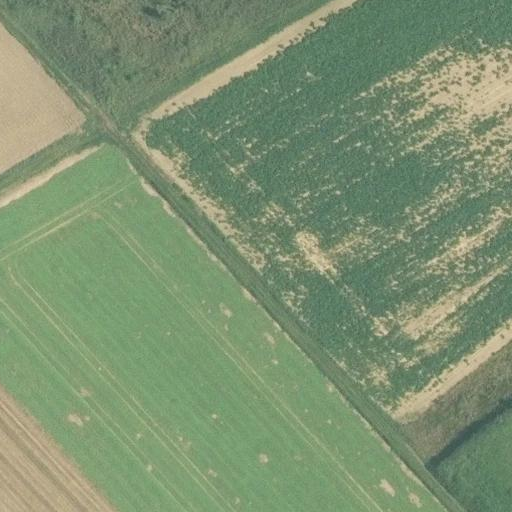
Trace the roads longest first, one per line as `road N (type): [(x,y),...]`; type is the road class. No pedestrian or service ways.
road 1 (track): [(0,15),(460,511)]
road 2 (track): [(329,0),(110,133)]
